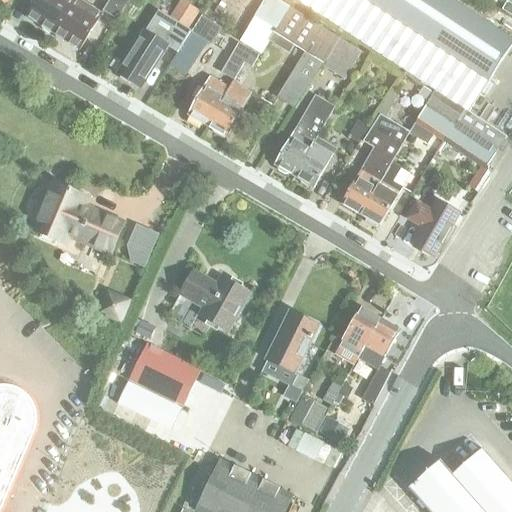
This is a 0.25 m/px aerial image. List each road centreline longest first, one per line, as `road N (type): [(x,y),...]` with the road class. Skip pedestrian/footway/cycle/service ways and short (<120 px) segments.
road 1 (unclassified): [(459,314),(0,44)]
road 2 (unclassified): [(332,511),(433,334),(459,314)]
